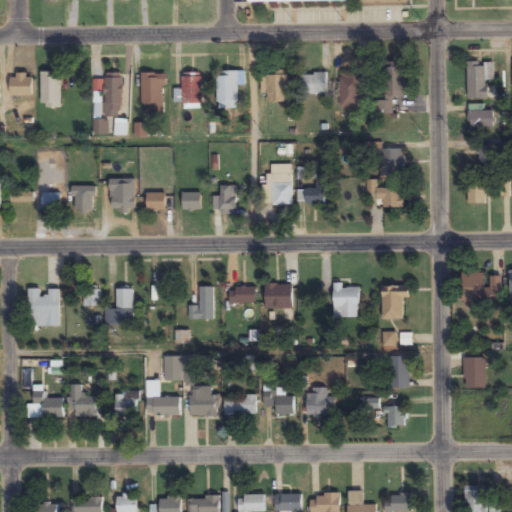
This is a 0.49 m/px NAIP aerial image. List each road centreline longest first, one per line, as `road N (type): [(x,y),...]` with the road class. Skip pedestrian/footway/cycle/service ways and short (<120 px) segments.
road 1 (residential): [(447,511),(438,0)]
road 2 (residential): [(511,28),(0,37)]
road 3 (residential): [(0,456),(511,448)]
road 4 (residential): [(511,237),(0,244)]
road 5 (residential): [(23,511),(19,244)]
